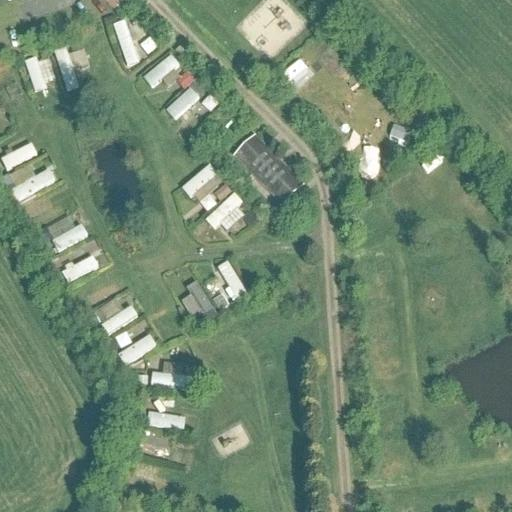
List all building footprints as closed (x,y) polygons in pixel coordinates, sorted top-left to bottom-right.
[(144,18),(133,22),(147,59),(158,54),(144,18)] [(123,24),(112,28),(127,69),(138,65),(123,24)] [(164,24),(151,27),(154,39),(167,36),(164,24)] [(67,50),(80,89),(100,82),(86,44),(67,50)] [(65,51),(52,55),(65,96),(78,92),(65,51)] [(171,58),(143,81),(152,92),(179,69),(171,58)] [(35,61),(23,65),(34,96),(46,92),(35,61)] [(4,72),(0,74),(0,113),(21,101),(11,85),(12,85),(4,72)] [(195,84),(165,113),(175,123),(205,94),(195,84)] [(255,140),(234,161),(255,182),(282,210),(295,196),(303,189),(298,184),(280,165),(271,156),(255,140)] [(0,160),(0,161),(6,174),(36,159),(30,146),(0,160)] [(15,191),(10,194),(16,206),(54,185),(48,173),(35,180),(28,168),(8,179),(15,191)] [(209,168),(180,191),(189,201),(217,178),(209,168)] [(234,196),(204,223),(214,233),(243,207),(234,196)] [(78,199),(50,211),(55,223),(83,210),(78,199)] [(396,205),(383,210),(390,228),(403,223),(396,205)] [(80,227),(51,243),(58,256),(88,241),(80,227)] [(266,288),(251,256),(237,263),(252,295),(266,288)] [(91,259),(61,275),(67,288),(98,272),(91,259)] [(227,265),(216,272),(236,305),(247,298),(227,265)] [(114,281),(85,298),(92,310),(122,295),(114,281)] [(196,285),(185,291),(190,299),(181,304),(193,324),(212,313),(196,285)] [(92,315),(107,339),(137,321),(130,310),(122,315),(115,302),(92,315)] [(148,338),(117,359),(125,370),(156,350),(148,338)] [(161,377),(151,375),(150,390),(191,395),(193,381),(180,379),(181,369),(162,367),(161,377)] [(185,421),(147,416),(146,428),(183,433),(185,421)] [(172,452),(143,445),(140,459),(169,466),(172,452)] [(174,487),(138,478),(134,494),(170,504),(174,487)]
